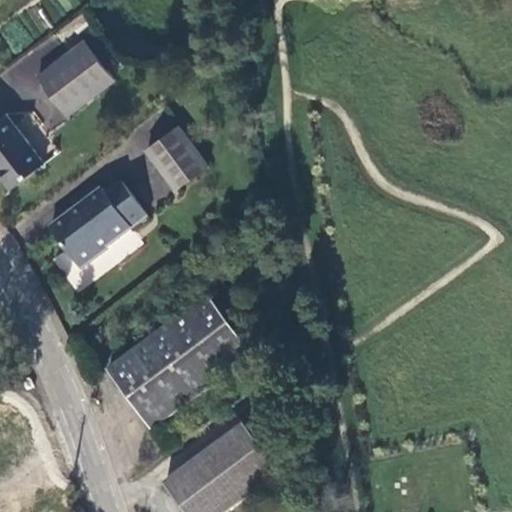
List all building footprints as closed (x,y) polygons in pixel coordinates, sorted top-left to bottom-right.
[(78,39),(33,72),(60,111),(106,77),(78,39)] [(34,162),(0,113),(0,178),(4,184),(34,162)] [(176,127),(143,149),(170,189),(201,166),(176,127)] [(71,264),(139,216),(114,182),(98,193),(95,189),(44,225),(71,264)] [(203,292),(101,368),(145,427),(247,354),(203,292)] [(237,424),(156,478),(180,511),(215,511),(271,472),(237,424)] [(0,456),(9,450),(0,437),(0,456)]
